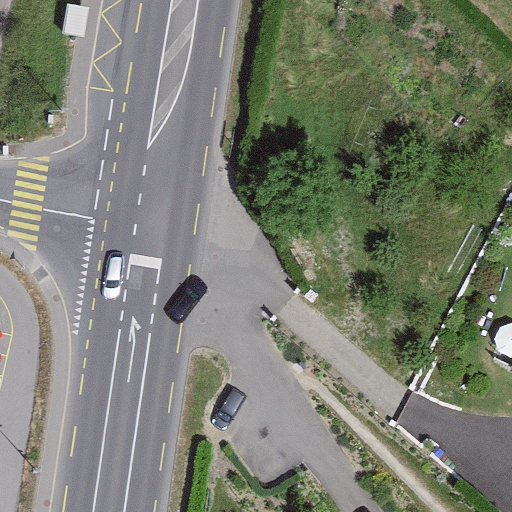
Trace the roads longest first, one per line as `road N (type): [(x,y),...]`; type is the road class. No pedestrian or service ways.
road 1 (secondary): [(155,238),(116,511)]
road 2 (secondary): [(191,0),(155,238)]
road 3 (unclassified): [(0,204),(155,238)]
